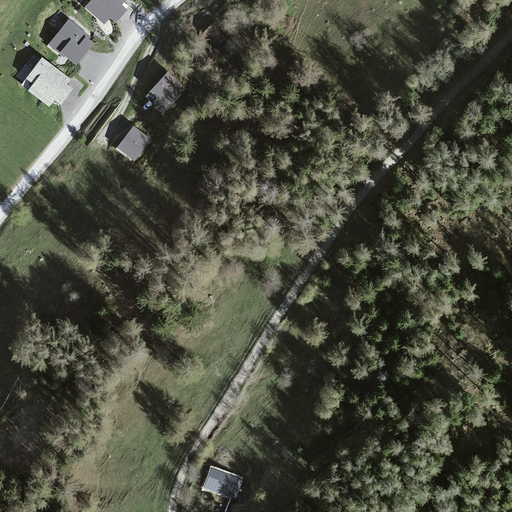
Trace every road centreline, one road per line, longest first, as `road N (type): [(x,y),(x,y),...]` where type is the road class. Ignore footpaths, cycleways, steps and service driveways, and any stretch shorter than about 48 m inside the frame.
road 1 (track): [(175,511),(194,458),(267,326),(511,26)]
road 2 (tertiary): [(176,0),(143,29),(0,216)]
